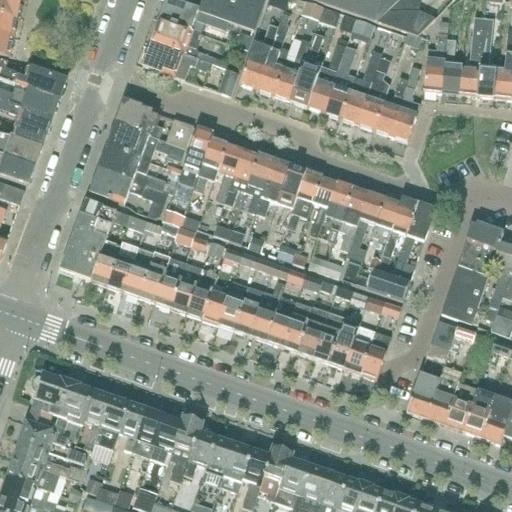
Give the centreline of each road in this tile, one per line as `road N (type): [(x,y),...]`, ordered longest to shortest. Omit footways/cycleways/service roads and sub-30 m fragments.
road 1 (tertiary): [(511,490),(12,318)]
road 2 (residential): [(48,209),(127,0)]
road 3 (residential): [(418,356),(474,195)]
